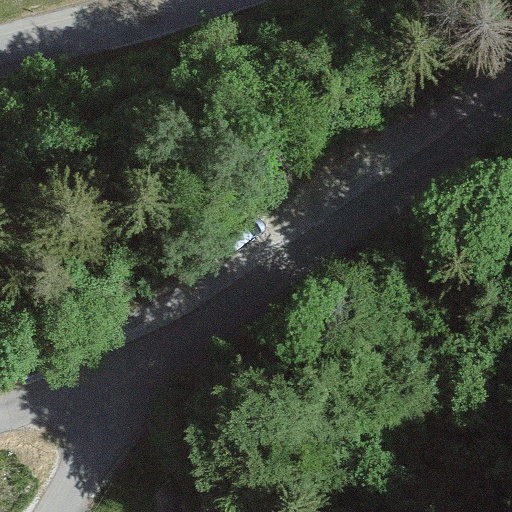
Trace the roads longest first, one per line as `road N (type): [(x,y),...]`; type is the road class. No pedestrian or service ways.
road 1 (residential): [(511,113),(153,370)]
road 2 (unclassified): [(0,48),(176,0)]
road 3 (residential): [(153,370),(50,511)]
road 4 (residential): [(153,370),(0,416)]
